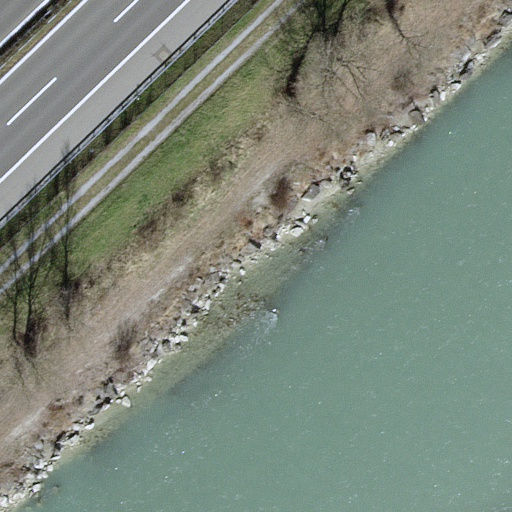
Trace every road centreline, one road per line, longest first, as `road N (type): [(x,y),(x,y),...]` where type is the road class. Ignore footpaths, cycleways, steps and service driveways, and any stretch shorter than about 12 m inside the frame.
road 1 (track): [(0,280),(291,0)]
road 2 (motorway): [(0,133),(138,0)]
